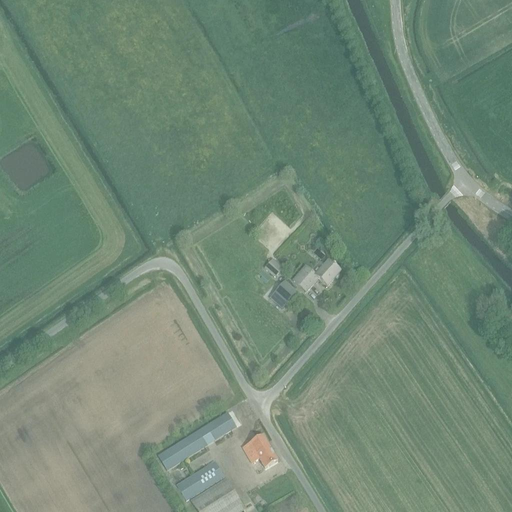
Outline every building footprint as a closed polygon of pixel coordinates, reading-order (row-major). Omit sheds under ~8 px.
[(271,263),(266,270),(275,278),(281,272),(271,263)] [(293,282),(298,287),(306,294),(318,280),(327,288),(341,273),(335,269),(336,268),(334,267),(329,263),(316,277),(306,268),(293,282)] [(259,274),(257,277),(266,284),(270,279),(264,275),(262,277),(259,274)] [(285,283),(270,300),(283,311),(298,294),(285,283)] [(166,472),(228,434),(236,429),(227,414),(157,457),(166,472)] [(264,470),(269,467),(277,462),(263,438),(243,450),(252,466),(259,462),(264,470)] [(224,479),(215,463),(176,487),(186,503),(224,479)] [(226,480),(191,502),(196,511),(241,511),(245,510),(236,496),(235,496),(226,480)]
